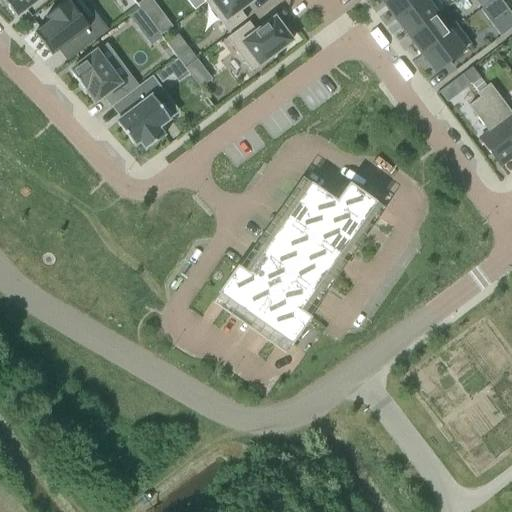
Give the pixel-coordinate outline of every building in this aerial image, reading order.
[(0,0),(5,6),(14,18),(38,0),(0,0)] [(239,11),(253,0),(209,0),(205,4),(227,33),(245,20),(239,11)] [(386,0),(382,3),(395,21),(422,0),(386,0)] [(408,38),(444,10),(436,0),(422,0),(395,21),(408,38)] [(511,17),(499,0),(498,0),(481,13),(501,39),(502,40),(511,32),(511,17)] [(82,50),(108,31),(99,19),(87,28),(67,1),(45,18),(48,23),(33,34),(51,57),(58,51),(74,40),(82,50)] [(151,43),(159,36),(137,10),(129,17),(151,43)] [(445,11),(444,10),(408,38),(421,55),(457,28),(457,27),(449,32),(437,17),(445,11)] [(285,27),(281,30),(274,20),(256,33),(248,23),(226,39),(251,72),(291,42),(289,40),(293,38),(285,27)] [(434,73),(471,46),(457,28),(421,55),(434,73)] [(96,52),(69,72),(84,93),(86,91),(95,103),(109,92),(117,103),(126,96),(138,87),(129,76),(119,83),(96,52)] [(237,89),(224,66),(204,77),(217,100),(237,89)] [(472,68),(463,75),(471,86),(480,79),(472,68)] [(461,76),(451,83),(458,93),(468,86),(461,76)] [(138,87),(126,96),(135,109),(120,120),(116,123),(134,147),(139,143),(145,151),(163,137),(157,129),(169,121),(157,105),(167,97),(152,77),(138,87)] [(489,85),(477,94),(511,140),(511,114),(511,115),(489,85)] [(479,98),(468,107),(487,133),(479,139),(499,167),(511,157),(511,140),(477,94),(476,94),(479,98)] [(336,202),(357,218),(369,201),(371,200),(348,184),(336,202)] [(322,222),(336,202),(316,188),(315,190),(302,209),(322,222)] [(357,218),(336,202),(322,222),(344,237),(357,218)] [(309,240),(322,222),(302,209),(289,226),(309,240)] [(331,255),(344,237),(322,222),(309,240),(331,255)] [(289,226),(278,242),(298,256),(309,240),(289,226)] [(264,233),(257,242),(257,243),(271,253),(265,261),(284,275),(298,256),(278,242),(273,239),(264,233)] [(298,256),(319,272),(331,255),(309,240),(298,256)] [(284,275),(306,290),(319,272),(298,256),(284,275)] [(272,292),(284,275),(265,261),(259,270),(245,260),(244,261),(239,269),(257,281),(272,292)] [(241,303),(257,281),(239,269),(236,267),(221,289),(231,295),(221,309),(222,310),(231,316),(237,308),(241,303)] [(284,275),(272,292),(290,305),(294,308),(306,290),(284,275)] [(257,281),(241,303),(257,314),(272,292),(257,281)] [(272,292),(257,314),(275,327),(290,305),(272,292)] [(275,327),(272,332),(266,340),(275,347),(276,348),(285,334),(286,334),(295,341),(310,319),(299,311),(294,308),(290,305),(275,327)] [(511,413),(479,438),(494,459),(511,446),(511,413)]
